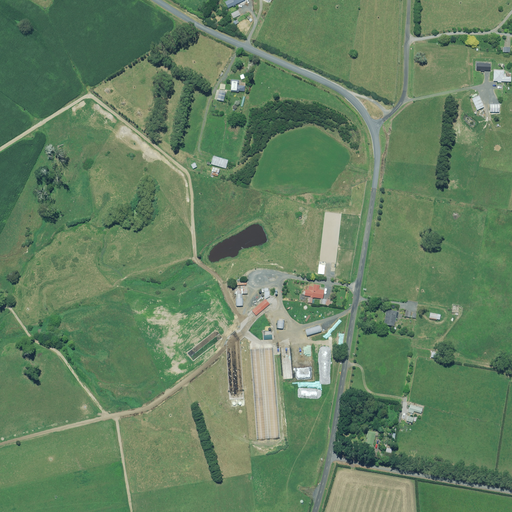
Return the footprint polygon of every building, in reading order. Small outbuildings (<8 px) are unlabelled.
[(239,0),(229,0),(225,2),(228,8),(240,2),(239,0)] [(495,63),(488,63),(488,66),(485,66),(485,70),(493,71),(493,66),(494,66),(495,63)] [(504,73),(504,71),(494,70),(493,81),(498,81),(498,82),(501,83),(501,81),(511,82),(511,73),(504,73)] [(238,80),(231,80),(231,82),(231,92),(239,92),(239,91),(245,91),(245,86),(237,85),(238,80)] [(226,93),(219,91),(217,100),(224,101),(226,93)] [(484,107),(479,96),(472,99),(477,110),(484,107)] [(228,160),(214,156),(211,164),(226,168),(228,160)] [(312,303),(313,297),(323,299),(325,290),(319,289),(320,286),(314,285),(314,287),(309,286),(309,290),(306,290),(305,296),(310,296),(309,303),(312,303)] [(248,294),(247,289),(235,289),(235,294),(237,294),(237,306),(243,306),(242,294),(248,294)] [(270,304),(266,299),(252,311),(256,315),(270,304)] [(397,312),(387,310),(384,324),(394,326),(397,312)] [(322,332),(320,326),(305,330),(307,336),(322,332)] [(245,349),(252,436),(275,435),(268,347),(245,349)] [(422,409),(411,405),(408,412),(413,414),(414,411),(421,413),(422,409)] [(368,430),(366,438),(368,438),(366,444),(373,445),(375,436),(378,436),(379,433),(376,432),(372,431),(368,430)]
